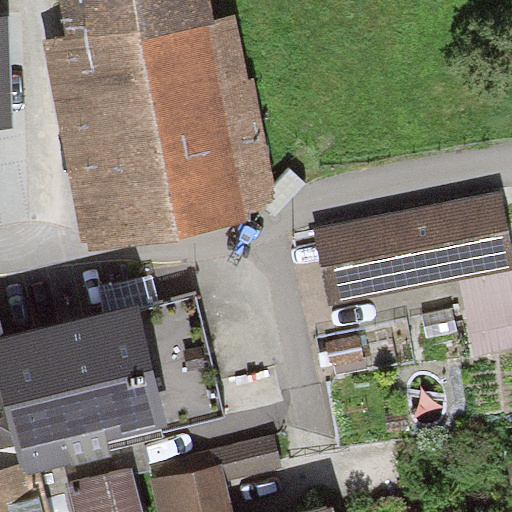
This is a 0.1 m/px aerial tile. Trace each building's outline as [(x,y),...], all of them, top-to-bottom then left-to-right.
[(212,0),(71,0),(75,16),(52,20),(93,226),(251,195),(212,0)] [(332,302),(509,267),(495,199),(319,234),(332,302)] [(163,279),(104,295),(111,322),(170,307),(163,279)] [(142,319),(0,347),(0,373),(14,445),(15,449),(32,446),(162,421),(144,334),(142,319)] [(144,334),(162,421),(210,411),(193,324),(144,334)] [(0,448),(14,445),(0,373),(0,448)] [(215,468),(223,466),(227,481),(283,467),(276,435),(211,450),(215,468)] [(215,468),(153,484),(159,511),(336,511),(335,506),(309,511),(233,511),(227,481),(223,466),(215,468)] [(29,472),(0,478),(0,511),(134,511),(128,478),(34,498),(29,472)]
